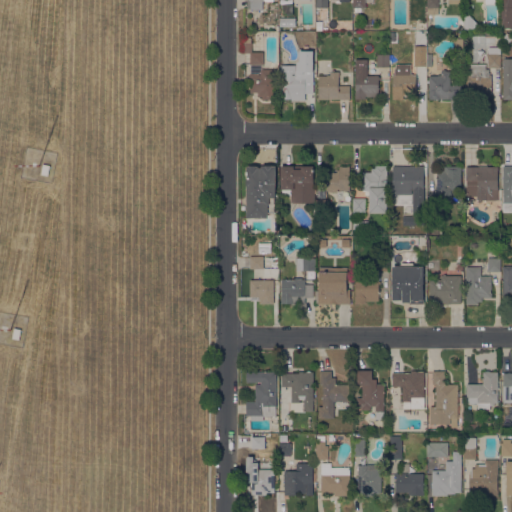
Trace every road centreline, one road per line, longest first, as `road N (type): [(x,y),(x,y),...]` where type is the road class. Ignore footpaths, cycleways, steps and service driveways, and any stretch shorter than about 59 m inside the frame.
road 1 (tertiary): [(226,511),(225,0)]
road 2 (residential): [(511,134),(226,132)]
road 3 (residential): [(511,335),(226,336)]
